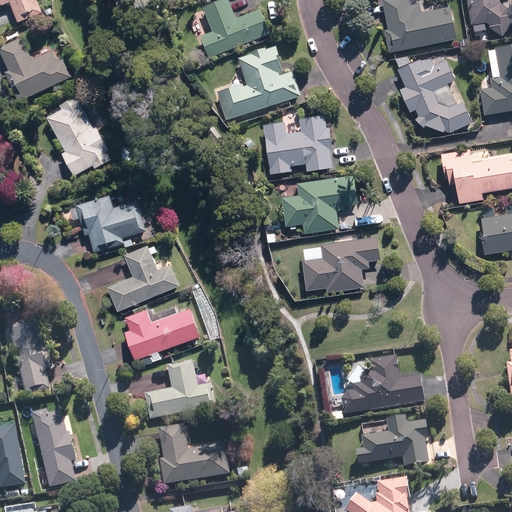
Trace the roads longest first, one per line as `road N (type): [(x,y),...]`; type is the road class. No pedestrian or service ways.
road 1 (residential): [(314,0),(328,52),(376,127),(455,308)]
road 2 (residential): [(0,254),(49,268),(67,291),(92,349),(129,511)]
road 3 (residential): [(455,308),(452,345),(471,494)]
